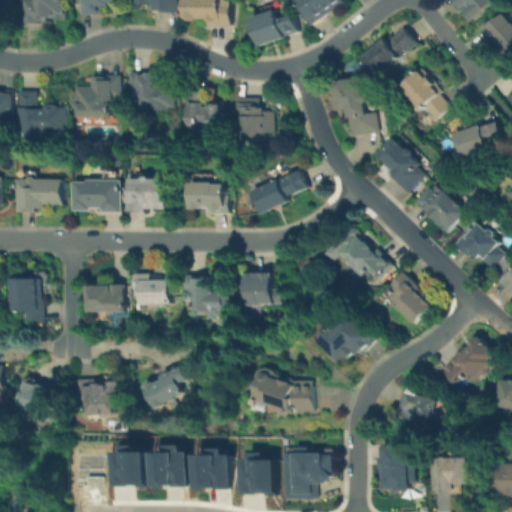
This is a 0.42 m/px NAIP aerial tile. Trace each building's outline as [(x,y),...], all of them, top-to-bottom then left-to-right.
[(0,0),(16,0),(16,10),(6,10),(6,14),(0,14),(0,0)] [(69,0),(69,20),(59,20),(59,17),(44,17),(44,25),(27,25),(27,0),(69,0)] [(103,15),(85,14),(85,0),(125,0),(125,4),(103,4),(103,15)] [(180,0),(180,5),(180,12),(154,12),(154,5),(138,5),(138,0),(180,0)] [(235,0),(235,27),(211,27),(211,21),(189,21),(189,0),(235,0)] [(300,0),(346,0),(316,23),(300,0)] [(455,0),(495,0),(498,3),(473,21),(455,0)] [(255,19),(280,11),(284,22),(296,17),(301,32),(289,37),(290,39),(265,47),(255,19)] [(486,29),(497,19),(499,22),(508,14),(511,18),(511,57),(510,59),(486,29)] [(409,27),(423,47),(380,77),(366,57),(409,27)] [(419,110),(403,87),(428,69),(456,108),(436,123),(424,106),(419,110)] [(161,74),(161,84),(178,85),(178,114),(161,114),(161,107),(134,107),(134,73),(161,74)] [(115,118),(82,118),(82,88),(97,88),(97,76),(124,76),(124,98),(115,98),(115,118)] [(368,109),(369,116),(377,115),(380,133),(354,137),(350,112),(342,113),(337,82),(364,78),(368,109)] [(0,91),(16,91),(16,122),(0,122),(0,91)] [(42,91),(41,107),(44,107),(44,110),(48,110),(48,106),(61,106),(61,110),(69,110),(69,135),(48,135),(48,140),(23,140),(23,107),(23,91),(42,91)] [(216,92),(216,102),(226,102),(226,129),(213,129),(213,127),(205,127),(205,129),(192,129),(192,92),(216,92)] [(264,97),(264,110),(279,110),(279,134),(269,134),(269,142),(246,142),(246,118),(239,118),(239,97),(264,97)] [(456,134),(483,126),(484,128),(500,123),(506,140),(492,145),(493,148),(464,157),(456,134)] [(382,153),(400,138),(411,152),(415,148),(427,163),(424,166),(432,176),(409,193),(394,174),(397,172),(382,153)] [(305,170),(315,191),(265,214),(255,193),(305,170)] [(35,213),(21,213),(21,179),(66,179),(66,207),(39,207),(39,213),(35,213)] [(147,213),(130,213),(130,191),(134,191),(134,179),(169,179),(169,210),(147,210),(147,213)] [(192,183),(215,183),(215,179),(232,179),(231,214),(192,213),(192,183)] [(77,212),(77,180),(124,181),(125,211),(102,211),(102,208),(95,208),(94,211),(77,212)] [(418,200),(435,185),(444,195),(451,189),(462,202),(459,204),(470,216),(449,234),(418,200)] [(459,243),(467,234),(470,237),(480,226),(490,235),(493,231),(502,238),(499,240),(507,247),(504,250),(509,254),(497,269),(487,260),(484,264),(480,260),(478,263),(457,245),(459,243)] [(359,228),(399,267),(385,281),(374,271),(368,277),(345,255),(340,259),(332,252),(359,228)] [(511,292),(501,281),(511,270),(511,292)] [(249,272),(278,273),(278,289),(280,289),(280,297),(283,297),(283,306),(248,306),(249,272)] [(400,290),(395,285),(408,272),(440,303),(419,326),(391,299),(400,290)] [(156,274),(156,281),(176,281),(176,306),(144,306),(144,293),(137,293),(137,274),(156,274)] [(216,276),(216,290),(225,290),(225,313),(196,313),(196,302),(187,302),(187,276),(216,276)] [(46,313),(46,324),(28,324),(28,313),(18,313),(18,278),(46,278),(46,313)] [(89,286),(128,282),(131,311),(92,315),(89,286)] [(340,363),(317,338),(335,321),(341,327),(355,314),(379,339),(351,367),(344,360),(340,363)] [(485,335),(504,357),(470,387),(466,382),(461,386),(446,369),(485,335)] [(147,387),(166,379),(164,373),(184,365),(191,381),(186,384),(190,393),(178,398),(179,401),(158,410),(147,387)] [(260,377),(261,373),(264,370),(268,369),(277,369),(282,371),(285,375),(286,378),(287,379),(318,383),(319,412),(298,411),(297,413),(286,413),(275,410),(269,409),(258,405),(263,379),(260,377)] [(505,377),(511,377),(511,411),(511,405),(501,403),(505,377)] [(98,378),(98,385),(121,385),(121,407),(117,407),(117,416),(89,416),(89,397),(80,397),(80,378),(98,378)] [(32,379),(59,389),(48,416),(21,406),(32,379)] [(403,405),(408,391),(446,404),(439,422),(429,418),(426,425),(404,417),(408,407),(403,405)] [(388,439),(413,440),(412,489),(387,488),(388,439)] [(119,493),(85,493),(86,444),(120,444),(119,493)] [(158,494),(124,493),(124,445),(158,445),(158,494)] [(197,494),(163,494),(164,445),(198,445),(197,494)] [(237,494),(203,493),(204,445),(237,445),(237,494)] [(276,494),(242,494),(242,445),(276,445),(276,494)] [(313,446),(313,452),(327,452),(327,455),(336,455),(336,473),(328,482),(321,482),(321,497),(289,498),(288,453),(299,453),(299,446),(313,446)] [(435,493),(435,458),(471,458),(471,493),(435,493)] [(495,463),(511,463),(511,495),(498,495),(498,478),(495,478),(495,463)]
